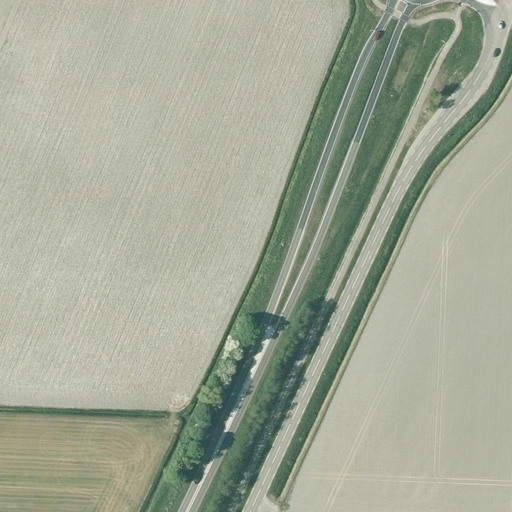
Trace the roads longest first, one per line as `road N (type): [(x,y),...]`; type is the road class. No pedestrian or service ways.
road 1 (secondary): [(249,511),(420,153),(471,93),(501,29)]
road 2 (trunk): [(241,396),(295,297),(416,0)]
road 3 (trunk): [(393,0),(364,58),(241,396)]
road 4 (trunk): [(188,511),(241,396)]
